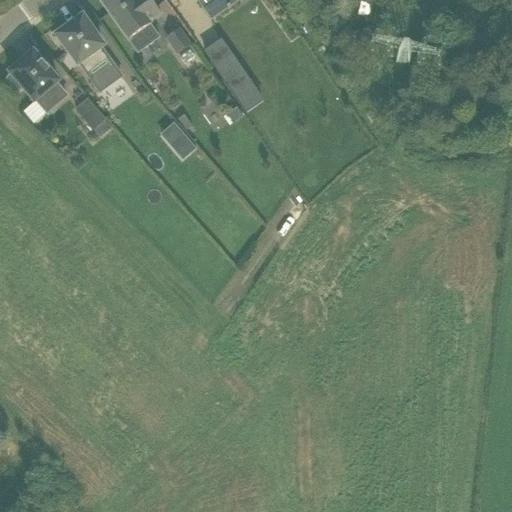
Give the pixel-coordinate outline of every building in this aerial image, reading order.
[(107,0),(101,4),(128,42),(151,25),(149,23),(161,15),(150,0),(107,0)] [(103,47),(82,18),(69,27),(66,26),(52,36),(62,50),(65,48),(77,66),(79,64),(87,76),(109,60),(101,49),(103,47)] [(192,45),(181,30),(173,36),(176,41),(172,44),(178,54),(192,45)] [(33,54),(10,74),(11,75),(7,80),(20,90),(22,88),(34,103),(43,95),(54,107),(66,96),(56,85),(58,83),(33,54)] [(216,72),(231,93),(249,80),(234,60),(216,72)] [(88,100),(76,110),(93,130),(94,129),(105,120),(88,100)] [(94,129),(102,138),(113,129),(105,120),(94,129)] [(175,123),(161,135),(182,161),(197,148),(175,123)]
